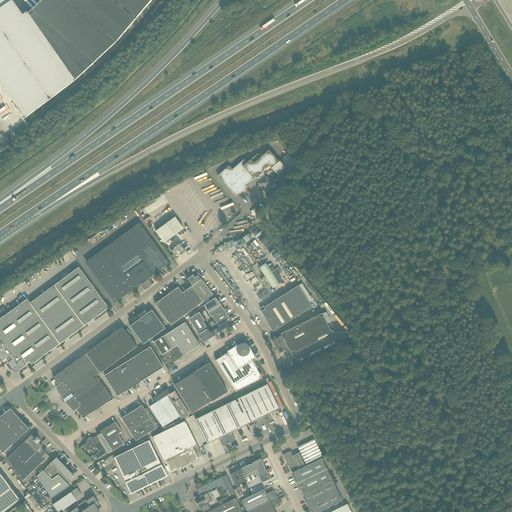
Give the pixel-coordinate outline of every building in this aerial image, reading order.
[(12,0),(0,0),(0,82),(25,119),(29,116),(75,80),(117,42),(152,0),(42,0),(28,14),(27,12),(23,15),(12,0)] [(271,169),(273,171),(278,176),(286,169),(280,161),(279,162),(269,151),(261,157),(258,154),(247,163),(244,160),(232,170),(229,166),(218,176),(236,197),(254,181),(257,181),(259,180),(258,179),(259,179),(262,177),(260,175),(270,167),(271,169)] [(266,177),(273,171),(271,169),(270,167),(260,175),(262,177),(259,179),(258,179),(259,180),(257,181),(259,183),(258,184),(265,192),(270,187),(271,188),(272,188),(272,187),(273,187),(273,186),(273,185),(273,184),(266,177)] [(230,211),(222,218),(225,221),(232,214),(230,211)] [(163,241),(164,243),(183,229),(175,217),(156,232),(162,240),(163,241)] [(142,285),(142,284),(147,280),(147,281),(148,281),(147,280),(169,264),(142,227),(88,267),(115,304),(141,285),(142,285)] [(182,247),(183,246),(181,243),(173,249),(174,249),(171,251),(175,256),(176,256),(176,257),(177,256),(178,257),(185,252),(182,247)] [(273,289),(279,284),(266,263),(259,268),(273,289)] [(14,371),(15,372),(16,372),(17,372),(18,372),(18,371),(19,370),(20,371),(26,366),(25,365),(29,362),(31,365),(109,308),(79,268),(30,303),(27,299),(0,319),(0,356),(3,361),(6,359),(9,362),(8,363),(13,370),(13,369),(14,370),(14,371)] [(187,279),(192,286),(203,302),(204,302),(213,295),(202,279),(201,280),(198,275),(197,276),(197,275),(195,275),(194,275),(193,275),(187,279)] [(203,302),(192,286),(182,293),(178,287),(155,304),(158,308),(171,326),(203,302)] [(265,309),(261,312),(268,323),(267,324),(273,332),(312,307),(298,286),(264,308),(265,309)] [(216,298),(204,306),(211,317),(212,316),(217,323),(214,325),(212,322),(209,324),(214,331),(212,332),(214,336),(217,334),(218,334),(230,327),(229,326),(231,325),(231,323),(230,321),(229,319),(230,319),(224,309),(223,309),(221,305),(218,302),(216,298)] [(140,311),(137,313),(154,337),(165,329),(152,310),(148,313),(145,310),(141,313),(140,311)] [(143,345),(154,337),(137,313),(134,315),(136,317),(131,320),(134,324),(130,327),(133,331),(143,345)] [(215,336),(214,336),(212,332),(210,333),(203,322),(204,321),(199,313),(189,320),(199,335),(204,343),(215,336)] [(272,341),(275,347),(275,346),(279,354),(288,349),(291,355),(333,335),(322,314),(281,334),(282,336),(272,341)] [(184,356),(184,355),(200,345),(185,323),(154,342),(168,365),(176,361),(179,360),(179,359),(184,356)] [(113,399),(96,377),(137,347),(122,327),(53,378),(59,385),(55,388),(62,399),(63,399),(65,402),(73,412),(77,410),(83,419),(113,399)] [(228,353),(216,361),(235,392),(258,381),(263,379),(251,361),(255,359),(249,347),(249,346),(246,344),(244,344),(243,344),(240,344),(227,352),(228,353)] [(163,368),(161,364),(150,347),(104,376),(117,397),(125,392),(141,383),(140,382),(163,368)] [(175,385),(192,413),(212,401),(212,402),(228,393),(209,363),(175,385)] [(269,422),(266,415),(279,409),(267,385),(263,387),(196,419),(208,444),(219,439),(222,445),(228,447),(233,444),(235,439),(232,432),(253,422),(256,428),(262,430),(267,428),(269,422)] [(153,399),(156,403),(150,407),(152,411),(163,427),(181,416),(169,395),(170,394),(167,390),(153,399)] [(122,418),(136,441),(149,433),(149,434),(158,430),(142,405),(122,418)] [(25,426),(26,425),(18,415),(17,416),(13,412),(7,411),(0,417),(0,449),(3,454),(29,429),(27,429),(25,426)] [(190,464),(198,460),(197,458),(202,456),(185,421),(153,438),(166,464),(167,463),(172,472),(182,467),(182,465),(183,464),(184,465),(188,463),(187,462),(189,461),(190,464)] [(88,449),(90,447),(92,449),(94,447),(98,453),(94,456),(96,457),(97,459),(106,454),(99,443),(101,441),(108,453),(112,452),(124,444),(118,434),(122,432),(116,422),(97,434),(98,435),(95,437),(92,438),(92,437),(86,440),(86,441),(87,442),(84,445),(88,449)] [(7,459),(23,481),(44,461),(49,456),(46,453),(47,452),(45,450),(44,451),(41,448),(42,446),(39,442),(40,441),(37,438),(36,439),(32,435),(30,437),(30,436),(25,441),(25,442),(7,459)] [(298,468),(299,469),(307,465),(306,465),(323,457),(314,439),(298,447),(300,452),(293,456),(290,451),(282,455),(287,464),(288,464),(288,465),(287,465),(290,471),(298,468)] [(162,478),(160,473),(164,471),(149,440),(113,458),(128,488),(133,486),(135,491),(162,478)] [(70,479),(74,476),(56,458),(43,471),(37,477),(52,499),(69,487),(66,483),(70,479)] [(321,511),(343,501),(332,480),(322,458),(307,466),(307,465),(299,469),(292,473),(294,477),(294,478),(300,490),(301,490),(305,499),(304,499),(310,511),(311,511),(321,511)] [(263,467),(264,466),(261,459),(252,463),(249,464),(250,465),(231,474),(237,487),(247,481),(245,477),(257,472),(262,483),(271,479),(267,472),(266,472),(265,471),(262,473),(261,470),(264,468),(263,467)] [(0,511),(4,511),(20,500),(0,472),(0,511)] [(234,490),(226,475),(224,476),(222,477),(196,490),(200,498),(195,500),(196,502),(196,503),(197,505),(198,506),(199,507),(200,507),(202,511),(204,511),(207,511),(213,509),(229,501),(236,498),(238,497),(234,490)] [(76,488),(53,505),(58,511),(62,509),(63,511),(77,500),(75,498),(80,495),(76,488)] [(237,488),(234,490),(238,497),(238,499),(244,496),(241,490),(239,491),(237,488)] [(241,500),(246,511),(247,511),(276,498),(275,497),(276,496),(273,491),(267,494),(264,489),(260,492),(241,500)] [(98,511),(100,511),(99,510),(97,511),(95,509),(97,507),(96,507),(99,505),(97,501),(96,502),(95,500),(95,499),(93,496),(86,501),(87,501),(77,508),(77,507),(69,511),(98,511)] [(229,501),(213,509),(207,511),(242,511),(236,498),(229,501)] [(247,511),(275,511),(274,508),(280,505),(278,499),(276,500),(276,498),(247,511)]
